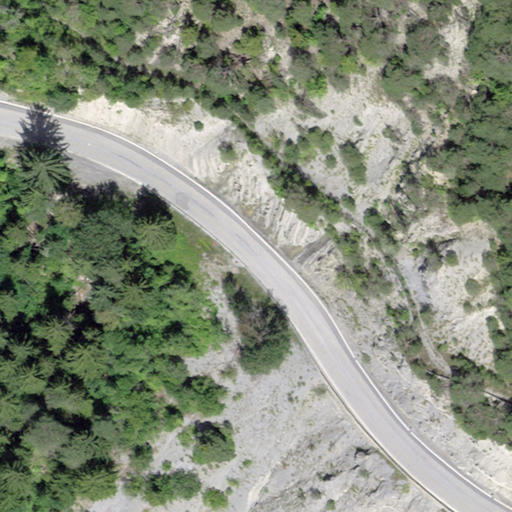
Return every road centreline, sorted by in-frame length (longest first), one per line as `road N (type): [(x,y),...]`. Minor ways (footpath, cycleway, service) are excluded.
road 1 (tertiary): [(0,119),(122,157),(221,220),(283,284),(394,439),(485,511)]
road 2 (track): [(511,394),(441,363),(406,273),(378,236)]
